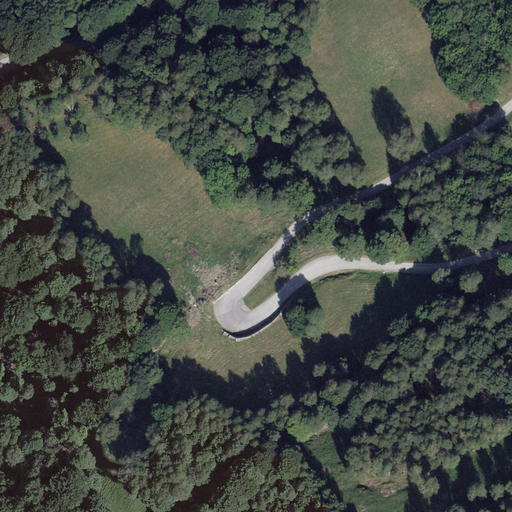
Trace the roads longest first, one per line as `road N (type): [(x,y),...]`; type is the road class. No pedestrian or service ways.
road 1 (unclassified): [(511,101),(395,154),(295,230),(225,301),(240,317),(328,266),(431,268),(511,249)]
road 2 (unclassified): [(0,69),(133,34),(216,0)]
